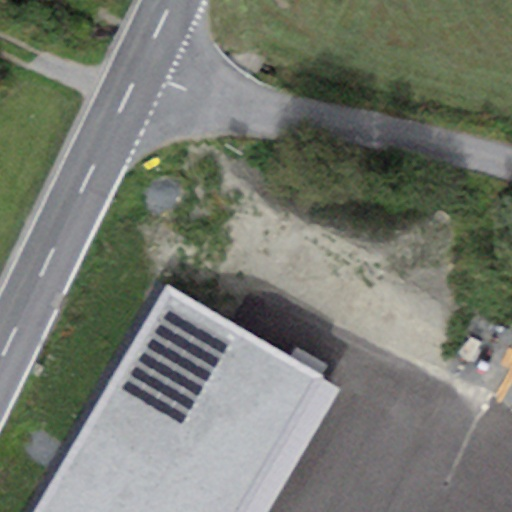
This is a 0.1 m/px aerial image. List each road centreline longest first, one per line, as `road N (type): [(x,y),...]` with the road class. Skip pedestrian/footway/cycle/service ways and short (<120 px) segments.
road 1 (residential): [(147,70),(511,165)]
road 2 (primary): [(0,365),(147,70)]
